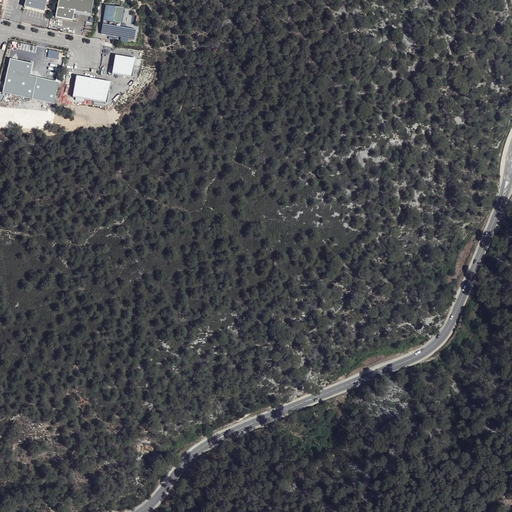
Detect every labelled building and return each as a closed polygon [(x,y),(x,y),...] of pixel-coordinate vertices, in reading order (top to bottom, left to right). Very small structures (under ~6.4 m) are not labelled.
[(92,0),(57,0),(53,22),(71,25),(73,16),(89,19),(92,0)] [(105,5),(100,34),(133,40),(135,30),(119,27),(123,9),(105,5)] [(116,55),(112,73),(132,77),(136,58),(116,55)] [(9,58),(1,92),(30,98),(35,77),(28,75),(31,63),(9,58)] [(111,82),(77,75),(73,96),(107,103),(111,82)] [(239,413),(246,411),(244,405),(237,407),(239,413)]
